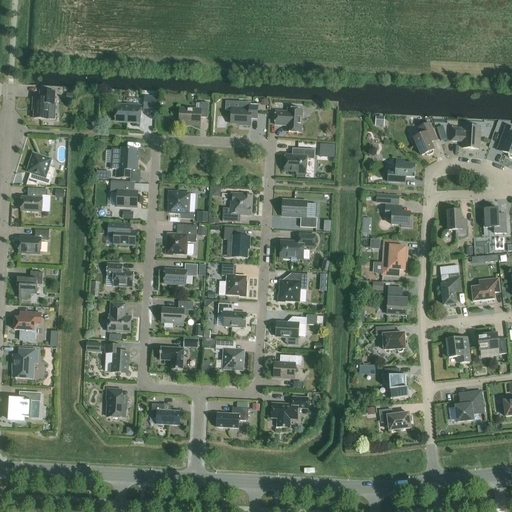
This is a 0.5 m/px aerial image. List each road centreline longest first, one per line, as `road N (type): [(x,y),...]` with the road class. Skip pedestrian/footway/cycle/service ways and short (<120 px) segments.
road 1 (residential): [(199,391),(247,394),(258,382),(270,154),(261,143),(159,141)]
road 2 (residential): [(159,141),(142,372),(157,389),(199,391)]
road 3 (residential): [(0,290),(10,85)]
road 4 (residential): [(424,328),(430,196)]
road 5 (unclassified): [(0,469),(121,475)]
